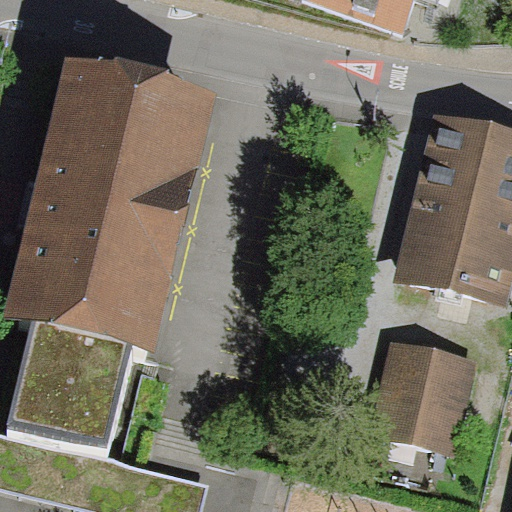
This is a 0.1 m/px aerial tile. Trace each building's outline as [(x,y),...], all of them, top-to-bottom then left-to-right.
[(309,0),(390,30),(400,0),(309,0)] [(89,82),(54,74),(25,199),(0,306),(0,321),(15,325),(0,389),(0,440),(89,461),(102,403),(115,349),(134,353),(191,106),(89,82)] [(511,223),(511,131),(426,112),(389,277),(495,300),(511,223)] [(444,454),(464,364),(387,347),(367,437),(444,454)] [(0,511),(0,492),(84,511),(188,511),(194,485),(89,461),(0,440),(0,511)]
